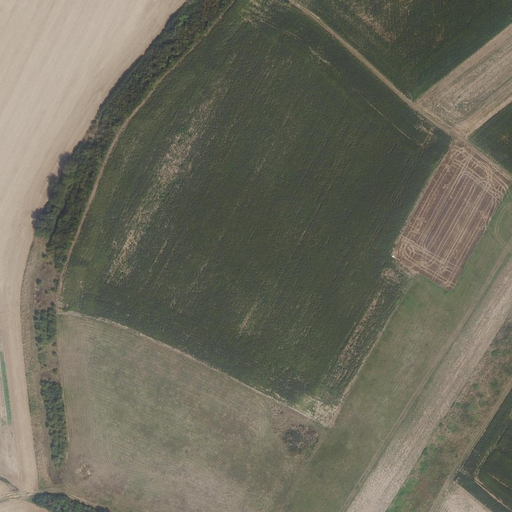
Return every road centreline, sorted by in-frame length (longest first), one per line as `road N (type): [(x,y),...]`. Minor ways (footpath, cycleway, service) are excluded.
road 1 (track): [(283,0),(327,26),(511,177)]
road 2 (track): [(0,497),(57,487),(112,511)]
